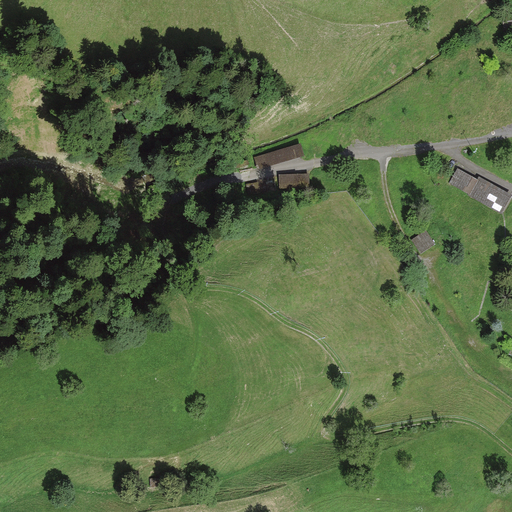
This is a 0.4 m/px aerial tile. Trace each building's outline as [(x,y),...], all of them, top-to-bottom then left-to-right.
[(511,14),(503,15),(505,32),(511,31),(511,14)] [(305,155),(302,145),(254,158),(257,169),(305,155)] [(511,197),(458,169),(450,183),(503,211),(511,197)] [(309,175),(280,176),(280,191),(310,189),(309,175)] [(432,247),(423,232),(408,241),(418,256),(432,247)]
